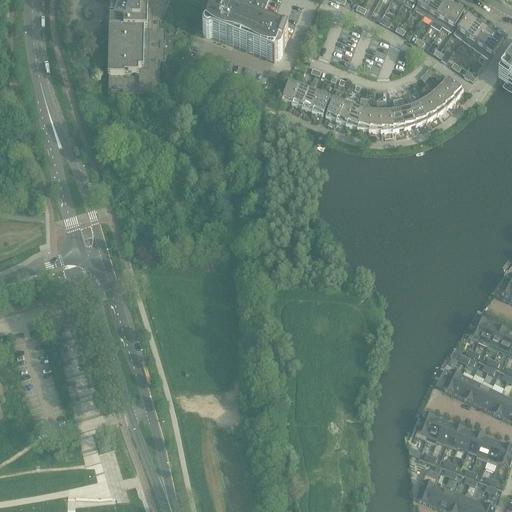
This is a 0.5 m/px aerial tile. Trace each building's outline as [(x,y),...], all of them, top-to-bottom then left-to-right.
[(110,0),(108,4),(116,7),(112,20),(110,20),(108,96),(140,97),(140,94),(159,95),(160,71),(160,63),(165,64),(165,31),(161,31),(161,25),(170,0),(229,0),(236,2),(232,11),(224,7),(224,8),(220,19),(213,16),(208,29),(205,30),(203,33),(203,36),(204,39),(206,41),(210,41),(214,39),(233,46),(233,47),(233,48),(233,47),(274,62),(273,64),(274,64),(275,61),(278,61),(281,60),(283,55),(288,41),(283,39),(283,40),(258,30),(266,10),(268,3),(269,0),(110,0)] [(405,0),(402,6),(412,11),(418,0),(405,0)] [(424,18),(434,0),(421,0),(414,12),(424,18)] [(434,0),(424,18),(433,24),(447,1),(444,0),(434,0)] [(456,7),(447,1),(433,24),(442,29),(456,7)] [(456,7),(442,29),(452,35),(464,15),(460,12),(461,10),(456,7)] [(453,36),(463,43),(478,22),(473,18),(471,20),(467,17),(453,36)] [(478,22),(463,43),(471,49),(485,30),(482,28),(483,26),(478,22)] [(471,49),(480,56),(495,34),(490,31),(489,33),(485,30),(471,49)] [(495,34),(480,56),(489,62),(502,44),(498,42),(501,38),(495,34)] [(440,55),(437,59),(441,62),(446,66),(452,57),(447,53),(444,57),(440,55)] [(511,59),(500,76),(503,79),(511,85),(511,59)] [(464,79),(473,85),(476,81),(472,78),(473,76),(468,73),(464,79)] [(455,103),(456,104),(463,94),(463,93),(448,82),(440,89),(455,103)] [(281,103),(292,107),(300,88),(289,84),(281,103)] [(292,107),(302,111),(303,111),(310,92),(300,88),(292,107)] [(455,103),(440,89),(434,96),(447,111),(447,112),(455,103)] [(303,111),(302,111),(312,114),(313,115),(320,96),(310,92),(303,111)] [(313,115),(312,114),(312,115),(323,119),(330,100),(320,96),(313,115)] [(437,118),(437,119),(447,111),(434,96),(432,98),(427,102),(437,118)] [(325,120),(336,124),(337,124),(344,106),(333,102),(326,120),(325,120)] [(427,102),(418,106),(427,124),(427,125),(437,118),(427,102)] [(337,124),(336,124),(346,128),(347,128),(354,110),(344,106),(337,124)] [(416,129),(427,124),(418,106),(410,110),(416,129)] [(347,128),(346,128),(357,131),(358,131),(363,113),(354,110),(347,128)] [(410,110),(400,113),(405,132),(404,132),(404,133),(416,129),(410,110)] [(372,114),(363,113),(358,131),(357,131),(357,132),(369,134),(372,114)] [(400,113),(391,115),(393,134),(393,135),(404,132),(405,132),(400,113)] [(369,134),(381,134),(381,115),(372,114),(369,134)] [(381,134),(381,135),(393,134),(391,115),(381,115),(381,134)] [(511,277),(510,276),(508,279),(507,279),(503,286),(504,287),(499,295),(509,301),(511,296),(511,277)] [(487,325),(476,321),(473,330),(472,329),(468,337),(469,337),(468,341),(478,345),(487,325)] [(487,352),(491,342),(497,330),(487,325),(478,345),(488,349),(487,351),(487,352)] [(507,334),(497,330),(491,342),(487,352),(497,356),(507,334)] [(498,354),(508,358),(511,348),(511,336),(507,334),(497,356),(498,354)] [(467,367),(470,361),(460,356),(461,354),(456,351),(452,360),(467,367)] [(446,383),(447,383),(443,392),(453,397),(462,377),(452,372),(451,375),(450,375),(446,383)] [(472,382),(471,384),(462,380),(463,377),(462,377),(453,397),(463,401),(472,382)] [(463,401),(472,406),(482,387),(472,382),(463,401)] [(472,406),(482,411),(492,391),(491,391),(490,393),(481,389),(482,387),(472,406)] [(501,396),(492,391),(482,411),(492,415),(501,396)] [(511,401),(501,396),(492,415),(502,420),(511,401)] [(511,401),(502,420),(511,425),(511,423),(511,403),(510,403),(511,401)] [(419,426),(416,434),(417,434),(415,439),(425,443),(434,421),(423,417),(420,426),(419,426)] [(425,443),(435,447),(444,425),(434,421),(425,443)] [(435,447),(436,447),(437,445),(446,449),(454,429),(444,425),(435,447)] [(456,453),(464,433),(454,429),(446,449),(456,453)] [(456,453),(457,453),(458,451),(467,454),(474,437),(464,433),(456,453)] [(477,458),(476,460),(477,460),(484,440),(474,437),(467,454),(477,458)] [(484,440),(477,460),(487,464),(494,444),(484,440)] [(504,448),(494,444),(487,464),(497,468),(504,448)] [(511,463),(511,461),(511,460),(511,451),(504,448),(497,468),(498,466),(508,470),(509,469),(510,469),(511,463)] [(427,507),(435,487),(434,487),(434,489),(424,485),(423,486),(422,486),(419,494),(420,494),(417,503),(418,504),(427,507)] [(437,511),(445,491),(435,487),(427,507),(437,511)] [(445,493),(446,491),(445,491),(437,511),(440,511),(448,511),(454,497),(445,493)] [(454,497),(448,511),(460,511),(466,496),(464,501),(454,497)] [(466,496),(460,511),(471,511),(476,500),(466,496)] [(475,505),(477,500),(476,500),(471,511),(483,511),(486,504),(484,508),(475,505)]
